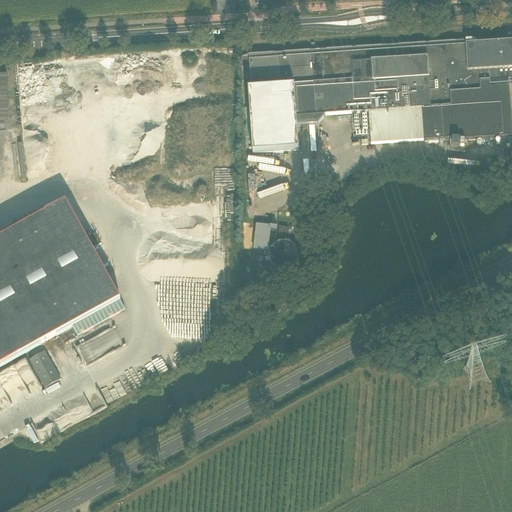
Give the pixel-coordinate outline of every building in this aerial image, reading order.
[(511,42),(477,45),(476,41),(479,41),(243,56),(243,57),(249,56),(251,91),(249,91),(253,154),(299,150),(297,129),(318,128),(327,116),(369,114),(371,145),(424,142),(462,140),(462,141),(511,138),(511,121),(509,81),(511,80),(511,42)] [(0,367),(72,327),(120,301),(66,204),(17,231),(14,225),(4,231),(7,237),(0,240),(0,367)] [(259,225),(256,250),(268,252),(271,226),(259,225)] [(287,236),(288,228),(280,227),(279,234),(287,236)] [(126,310),(120,301),(72,327),(78,337),(126,310)] [(29,362),(44,390),(45,390),(61,381),(46,353),(29,362)]
